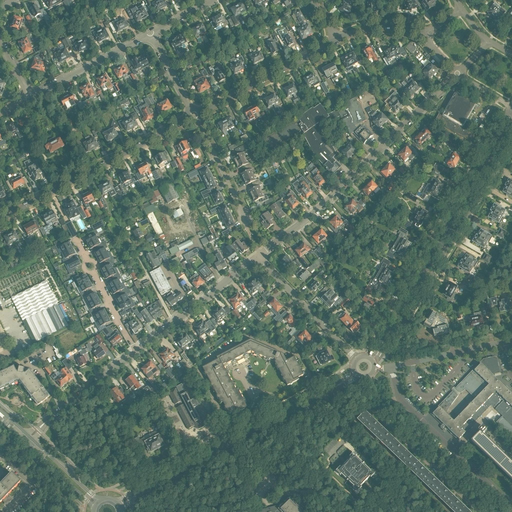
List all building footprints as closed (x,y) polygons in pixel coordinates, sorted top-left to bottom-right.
[(46,0),(47,1),(46,1),(48,4),(50,9),(56,6),(52,0),(46,0)] [(154,0),(156,3),(154,4),(153,5),(157,12),(158,12),(160,11),(160,10),(162,9),(157,0),(154,0)] [(157,0),(162,9),(164,8),(165,8),(166,8),(166,7),(167,6),(163,0),(161,0),(160,1),(159,0),(157,0)] [(251,0),(255,6),(256,8),(258,9),(260,8),(262,11),(264,10),(261,4),(258,0),(251,0)] [(258,0),(261,4),(264,10),(266,9),(263,3),(266,1),(265,0),(258,0)] [(285,0),(283,1),(288,9),(292,7),(290,4),(292,3),(293,2),(293,1),(292,0),(285,0)] [(343,3),(339,9),(340,10),(340,11),(342,12),(344,13),(349,6),(350,3),(348,2),(345,0),(344,2),(343,3)] [(369,11),(370,11),(372,11),(373,10),(375,10),(374,2),(378,2),(377,0),(369,0),(370,1),(368,1),(367,1),(368,8),(369,11)] [(402,9),(402,11),(405,11),(406,12),(408,12),(408,11),(410,11),(411,12),(411,9),(414,9),(419,7),(418,6),(414,0),(410,0),(407,0),(405,0),(405,5),(405,7),(404,7),(402,7),(402,9)] [(419,0),(414,0),(418,6),(419,7),(422,5),(426,11),(427,12),(429,10),(430,10),(431,9),(431,8),(432,8),(426,0),(421,0),(420,1),(419,0)] [(94,5),(92,1),(82,6),(86,15),(96,10),(95,10),(96,9),(94,5)] [(142,7),(137,9),(142,19),(143,19),(144,20),(145,19),(145,18),(148,17),(145,10),(144,9),(148,7),(146,3),(141,5),(142,6),(142,7)] [(493,7),(488,13),(488,14),(490,16),(490,15),(492,17),(501,8),(495,3),(492,6),(493,7)] [(237,6),(237,7),(241,14),(242,16),(242,17),(243,18),(246,16),(249,14),(246,8),(245,8),(242,4),(240,5),(239,5),(238,5),(237,6)] [(32,9),(31,9),(33,13),(35,17),(37,16),(39,16),(40,18),(41,18),(42,17),(41,14),(37,6),(35,8),(34,7),(31,8),(32,9)] [(230,18),(230,19),(234,26),(239,24),(238,22),(240,21),(239,19),(242,17),(242,16),(241,14),(237,7),(236,7),(236,6),(234,7),(234,8),(231,9),(234,15),(230,18)] [(349,6),(344,13),(345,13),(345,14),(347,15),(349,16),(350,16),(351,15),(351,14),(352,15),(354,12),(355,10),(349,6)] [(133,8),(127,11),(131,19),(135,17),(137,22),(140,21),(141,21),(142,20),(142,19),(137,9),(136,7),(133,9),(133,8)] [(501,8),(492,17),(495,19),(494,20),(496,22),(497,21),(497,22),(499,23),(500,22),(502,20),(501,20),(507,13),(501,8)] [(121,11),(122,13),(123,15),(127,22),(130,20),(125,9),(121,11)] [(295,15),(292,16),(296,23),(297,22),(298,23),(299,22),(300,23),(305,21),(300,12),(299,12),(297,13),(296,11),(293,12),(295,15)] [(116,17),(118,20),(119,22),(123,30),(123,29),(124,30),(126,29),(126,28),(128,27),(125,21),(122,14),(116,17)] [(219,16),(217,17),(221,24),(223,28),(224,31),(227,30),(226,30),(224,26),(229,24),(231,28),(234,26),(230,19),(227,20),(227,21),(226,21),(224,18),(222,14),(221,14),(219,15),(219,16)] [(13,22),(21,25),(23,26),(24,23),(22,22),(23,19),(14,17),(13,22)] [(213,22),(210,23),(213,28),(215,27),(221,25),(221,24),(217,17),(215,18),(214,18),(212,19),(211,20),(213,22)] [(118,20),(110,24),(114,31),(116,30),(118,33),(120,31),(121,31),(122,31),(123,30),(119,22),(118,20)] [(297,22),(296,23),(296,24),(297,24),(298,24),(299,26),(301,25),(302,26),(303,29),(303,28),(308,37),(308,36),(312,34),(310,30),(305,21),(300,23),(299,22),(298,23),(297,22)] [(34,29),(23,26),(21,25),(13,22),(11,29),(19,31),(19,30),(22,31),(24,35),(25,34),(30,31),(34,29)] [(199,26),(197,27),(201,34),(206,32),(202,24),(202,25),(201,25),(200,25),(199,26)] [(287,29),(283,31),(286,37),(283,39),(287,47),(288,47),(291,46),(291,45),(293,44),(292,43),(292,42),(290,39),(288,36),(287,33),(292,31),(291,29),(288,24),(285,26),(286,28),(287,29)] [(192,30),(193,33),(196,37),(197,40),(200,38),(200,39),(201,41),(202,41),(204,45),(206,44),(204,40),(202,37),(201,34),(197,27),(195,28),(194,28),(193,29),(192,30)] [(93,36),(90,37),(93,43),(97,40),(98,43),(99,43),(100,43),(101,42),(101,41),(104,40),(100,32),(98,28),(91,32),(93,36)] [(299,31),(298,31),(302,40),(306,38),(307,38),(306,37),(308,37),(303,28),(303,29),(299,31)] [(105,29),(100,32),(104,40),(106,39),(107,39),(108,38),(109,37),(109,36),(105,29)] [(22,48),(29,45),(29,44),(32,43),(30,38),(31,37),(29,35),(31,34),(30,31),(25,34),(26,36),(27,38),(26,39),(19,43),(22,48)] [(266,42),(267,44),(268,46),(270,50),(272,54),(273,54),(274,55),(277,53),(276,52),(279,51),(274,43),(278,41),(275,34),(272,35),(275,40),(273,40),(272,38),(270,40),(266,42)] [(178,38),(177,38),(178,39),(183,49),(186,47),(188,45),(183,35),(181,36),(180,36),(178,37),(178,38)] [(62,44),(58,47),(59,49),(61,52),(65,60),(66,60),(67,60),(69,59),(69,58),(70,58),(66,50),(71,47),(69,44),(69,45),(66,39),(66,38),(61,41),(62,44)] [(79,39),(73,42),(75,45),(76,47),(74,48),(76,53),(78,52),(79,53),(82,51),(83,52),(84,51),(84,50),(81,43),(80,42),(79,39)] [(85,39),(80,42),(81,43),(84,50),(85,50),(86,50),(87,49),(90,47),(88,45),(85,39)] [(173,44),(171,45),(174,49),(176,48),(178,53),(181,51),(182,54),(185,52),(183,49),(178,39),(172,42),(173,44)] [(406,48),(412,54),(416,49),(410,43),(406,48)] [(29,45),(22,48),(25,54),(32,50),(29,45)] [(366,49),(363,51),(368,60),(371,58),(374,62),(377,60),(372,52),(369,47),(368,47),(366,48),(366,49)] [(395,58),(398,63),(400,62),(399,60),(400,59),(398,56),(401,54),(396,47),(395,48),(395,47),(393,48),(393,49),(391,50),(390,49),(390,50),(395,58)] [(32,68),(32,69),(38,71),(43,56),(44,52),(45,49),(44,50),(44,49),(38,52),(40,56),(40,57),(40,58),(37,57),(36,57),(34,61),(33,61),(33,63),(33,64),(34,64),(32,68)] [(256,50),(253,52),(254,52),(253,52),(255,55),(259,62),(261,61),(262,61),(263,60),(264,60),(261,54),(260,52),(257,54),(256,50)] [(384,53),(387,57),(383,60),(387,66),(390,65),(389,62),(395,58),(390,50),(389,50),(387,51),(384,53)] [(55,51),(54,52),(58,59),(60,63),(61,62),(62,63),(64,62),(64,61),(65,60),(61,52),(58,53),(57,52),(56,51),(55,51)] [(253,52),(248,55),(250,58),(249,58),(252,63),(253,65),(254,65),(255,65),(257,64),(257,63),(259,62),(255,55),(253,52)] [(349,56),(347,57),(353,66),(355,65),(354,65),(357,63),(360,62),(359,60),(358,58),(356,58),(355,59),(354,55),(353,54),(352,54),(351,54),(349,55),(349,56)] [(43,56),(38,71),(44,73),(45,70),(45,68),(46,68),(46,67),(47,67),(47,66),(47,65),(46,65),(46,64),(47,62),(47,61),(43,60),(44,57),(44,56),(43,56)] [(138,59),(143,69),(142,69),(143,70),(146,76),(150,74),(148,71),(151,69),(150,66),(149,64),(151,63),(148,57),(146,58),(145,58),(144,56),(138,59)] [(234,57),(232,58),(233,61),(235,65),(239,73),(241,72),(242,72),(243,71),(244,70),(241,64),(245,62),(242,56),(235,60),(234,57)] [(343,59),(342,60),(345,65),(343,66),(345,70),(345,69),(346,72),(347,71),(348,72),(352,70),(353,70),(354,69),(353,66),(347,57),(346,58),(345,57),(343,58),(343,59)] [(134,61),(132,62),(135,69),(132,70),(134,75),(139,73),(138,72),(139,72),(140,72),(143,70),(142,69),(143,69),(138,59),(137,60),(136,59),(135,60),(134,61)] [(424,67),(433,76),(433,75),(434,75),(436,73),(435,73),(438,71),(428,61),(423,66),(425,67),(424,67)] [(330,66),(328,67),(332,74),(333,73),(334,76),(338,74),(337,71),(333,64),(332,64),(329,65),(330,66)] [(235,65),(230,68),(231,70),(234,75),(235,75),(237,74),(239,73),(235,65)] [(123,67),(119,69),(123,76),(124,79),(125,79),(130,77),(130,75),(128,76),(127,73),(127,72),(128,72),(126,69),(126,68),(125,69),(124,69),(124,68),(123,67)] [(208,68),(207,69),(209,72),(211,76),(215,74),(219,83),(220,82),(221,83),(223,82),(223,81),(225,80),(222,75),(225,74),(222,69),(221,70),(220,70),(219,69),(219,68),(214,71),(213,70),(213,69),(212,69),(211,67),(208,68)] [(323,69),(322,70),(326,76),(328,80),(331,78),(333,77),(332,74),(328,67),(325,68),(324,67),(323,68),(323,69)] [(432,76),(433,76),(424,67),(420,72),(419,73),(420,75),(420,76),(423,78),(425,76),(428,80),(431,78),(432,77),(432,76)] [(119,69),(115,71),(120,81),(122,80),(124,79),(123,76),(119,69)] [(203,78),(199,80),(205,91),(210,88),(207,83),(211,81),(211,80),(209,77),(205,70),(204,71),(202,72),(203,73),(202,73),(203,75),(202,76),(202,77),(203,78)] [(133,74),(130,75),(130,77),(132,80),(132,81),(133,81),(135,86),(138,84),(135,80),(136,79),(133,74)] [(310,76),(308,77),(312,85),(312,84),(314,87),(320,83),(317,77),(315,78),(315,77),(314,74),(313,75),(312,74),(310,75),(310,76)] [(108,79),(106,76),(105,76),(104,76),(101,77),(102,78),(105,85),(106,85),(107,88),(108,89),(113,87),(108,78),(108,79)] [(304,79),(303,80),(305,83),(307,87),(312,85),(308,77),(306,78),(304,79)] [(96,83),(99,88),(101,87),(103,90),(107,88),(106,85),(105,85),(102,78),(98,80),(99,82),(96,83)] [(199,79),(194,82),(200,93),(205,91),(199,80),(199,79)] [(406,80),(404,82),(415,93),(417,91),(418,91),(420,90),(420,88),(411,80),(408,82),(406,80)] [(404,82),(402,84),(407,89),(404,92),(405,92),(410,98),(411,97),(413,97),(414,96),(414,94),(415,93),(404,82)] [(116,83),(113,84),(117,92),(118,92),(120,95),(121,94),(117,86),(116,83)] [(324,83),(320,85),(325,94),(326,94),(327,95),(330,94),(329,92),(324,83)] [(87,85),(84,86),(85,87),(88,94),(90,97),(91,98),(91,99),(97,96),(92,85),(90,86),(89,85),(88,85),(87,85)] [(291,86),(289,87),(293,95),(295,98),(294,98),(297,102),(300,100),(298,96),(297,97),(295,93),(298,92),(294,85),(293,85),(292,85),(291,86)] [(352,88),(355,94),(361,91),(358,85),(352,88)] [(85,87),(81,89),(86,99),(87,101),(91,98),(90,97),(88,94),(85,87)] [(284,90),(288,98),(293,95),(289,87),(287,88),(286,88),(284,89),(284,90)] [(395,92),(388,99),(399,109),(401,107),(402,107),(403,106),(403,105),(399,102),(402,99),(398,96),(399,95),(395,92)] [(68,96),(66,97),(70,104),(72,108),(74,106),(77,105),(77,103),(76,103),(75,100),(74,98),(75,97),(74,95),(73,95),(72,94),(71,95),(71,94),(70,94),(67,95),(68,96)] [(271,97),(269,98),(273,105),(274,105),(275,108),(277,112),(280,111),(276,104),(279,102),(275,95),(274,95),(273,95),(271,96),(271,97)] [(471,109),(473,105),(457,95),(454,100),(452,104),(450,108),(448,111),(445,116),(440,113),(435,121),(448,129),(458,134),(470,142),(475,133),(466,128),(461,125),(464,120),(466,117),(468,113),(471,109)] [(337,111),(328,115),(330,120),(333,120),(340,117),(342,121),(344,124),(348,131),(350,135),(353,134),(355,135),(364,144),(368,140),(373,135),(364,126),(364,124),(363,122),(366,121),(354,96),(354,97),(352,97),(351,98),(352,100),(345,103),(343,104),(343,105),(340,108),(336,109),(337,111)] [(61,99),(60,100),(63,105),(64,107),(66,111),(72,108),(70,104),(66,97),(65,98),(64,98),(64,97),(63,98),(61,99)] [(142,101),(141,98),(138,99),(143,107),(149,120),(155,117),(153,114),(151,111),(150,111),(148,107),(152,106),(149,101),(148,98),(144,100),(146,103),(144,104),(142,100),(142,101)] [(265,100),(264,100),(268,108),(273,105),(269,98),(268,99),(267,98),(265,99),(265,100)] [(149,120),(143,107),(138,99),(137,100),(138,103),(141,108),(139,109),(143,117),(143,116),(144,118),(142,119),(144,123),(149,120)] [(153,99),(149,101),(152,106),(155,104),(157,107),(157,108),(158,108),(161,114),(166,111),(162,103),(160,100),(157,102),(156,100),(154,101),(153,99)] [(165,101),(162,103),(166,111),(172,108),(167,99),(164,100),(165,101)] [(388,99),(384,103),(385,103),(387,105),(385,107),(386,108),(389,111),(391,109),(395,113),(396,112),(397,111),(397,110),(399,109),(388,99)] [(77,103),(77,105),(81,111),(85,109),(81,101),(77,103)] [(250,109),(256,121),(258,120),(256,117),(257,117),(256,114),(259,112),(255,105),(254,106),(254,105),(251,107),(251,108),(250,109)] [(291,124),(263,139),(263,140),(265,144),(270,153),(302,131),(304,134),(303,135),(311,150),(315,157),(317,160),(324,167),(325,166),(326,167),(327,168),(326,169),(330,173),(332,175),(332,174),(333,174),(335,173),(335,171),(340,166),(333,158),(336,154),(335,151),(331,145),(329,143),(319,124),(327,119),(330,120),(328,115),(320,105),(313,109),(312,108),(311,109),(298,119),(298,120),(295,122),(293,123),(291,124)] [(257,123),(256,121),(250,109),(248,109),(247,109),(245,110),(245,111),(244,112),(247,118),(249,122),(253,119),(255,124),(257,123)] [(133,118),(128,121),(130,124),(132,129),(134,128),(135,128),(137,127),(137,126),(138,126),(137,124),(136,123),(135,121),(137,120),(138,119),(137,115),(136,113),(132,115),(133,117),(133,118)] [(382,114),(377,118),(383,124),(385,123),(386,123),(387,121),(387,120),(388,120),(387,120),(382,114)] [(227,120),(224,121),(228,129),(231,134),(233,133),(231,128),(234,126),(234,125),(234,124),(233,123),(232,123),(231,122),(233,121),(233,119),(232,117),(229,119),(228,118),(227,119),(227,120)] [(377,118),(373,122),(375,124),(375,125),(376,125),(378,127),(379,129),(379,128),(380,128),(382,127),(381,126),(383,124),(377,118)] [(112,130),(109,132),(113,140),(114,139),(114,140),(116,139),(116,138),(118,137),(114,129),(118,127),(115,121),(113,122),(111,128),(112,130)] [(122,121),(119,123),(123,130),(125,129),(126,129),(127,132),(127,131),(128,132),(130,131),(130,130),(132,129),(130,124),(128,121),(127,121),(126,122),(123,123),(122,121)] [(219,124),(217,125),(218,129),(220,127),(221,129),(222,131),(223,132),(226,131),(228,135),(230,134),(231,134),(228,129),(224,121),(219,124)] [(10,135),(16,132),(19,138),(21,137),(22,138),(24,136),(22,132),(20,132),(17,125),(13,127),(12,125),(7,128),(7,129),(5,131),(8,136),(10,135)] [(422,132),(421,133),(427,139),(432,134),(434,132),(429,128),(427,130),(426,128),(423,131),(422,132)] [(88,135),(87,136),(90,141),(94,150),(96,149),(97,149),(98,148),(99,147),(101,146),(100,145),(99,142),(102,141),(99,136),(97,132),(96,130),(92,132),(95,138),(94,138),(95,139),(92,140),(90,137),(90,138),(88,135)] [(106,132),(103,133),(104,134),(104,135),(108,142),(110,141),(111,141),(112,141),(113,140),(109,132),(106,133),(106,132)] [(418,135),(414,140),(420,146),(427,139),(421,133),(420,134),(418,135)] [(241,138),(244,144),(250,140),(246,135),(241,138)] [(87,143),(84,144),(85,146),(87,149),(86,149),(85,150),(86,153),(88,153),(89,152),(90,153),(92,152),(92,151),(94,150),(90,141),(87,136),(84,137),(87,143)] [(453,141),(446,137),(443,142),(450,146),(453,141)] [(57,141),(55,138),(49,141),(50,144),(47,146),(47,147),(46,148),(48,151),(49,150),(51,154),(55,152),(55,153),(61,150),(61,149),(64,147),(60,139),(57,141)] [(182,144),(188,155),(187,153),(190,152),(191,154),(191,153),(193,157),(197,155),(195,151),(193,152),(187,141),(185,142),(184,142),(182,143),(182,144)] [(179,145),(177,146),(179,150),(178,150),(183,158),(188,155),(182,144),(181,144),(179,144),(179,145)] [(348,147),(346,149),(352,155),(353,155),(354,154),(354,153),(356,151),(349,144),(347,145),(347,146),(348,147)] [(236,163),(246,158),(243,153),(245,152),(243,146),(235,150),(236,153),(234,154),(236,156),(233,158),(236,163)] [(404,150),(402,151),(408,157),(411,160),(416,155),(413,153),(416,151),(413,147),(410,150),(407,147),(406,148),(405,148),(404,149),(404,150)] [(343,150),(340,152),(348,159),(350,157),(350,158),(352,156),(352,155),(346,149),(344,151),(343,150)] [(404,162),(408,157),(402,151),(400,153),(398,155),(398,156),(404,162)] [(452,152),(448,157),(451,159),(458,163),(461,157),(460,157),(460,156),(461,155),(458,153),(457,155),(454,153),(452,152)] [(160,155),(160,156),(164,164),(165,167),(168,166),(170,164),(166,156),(164,153),(163,154),(162,154),(160,155)] [(156,157),(155,158),(157,162),(161,169),(163,168),(165,167),(164,164),(160,156),(159,156),(158,156),(156,157)] [(175,161),(178,167),(181,172),(185,169),(179,158),(174,160),(175,161)] [(246,169),(252,166),(251,163),(248,164),(246,158),(236,163),(238,169),(245,166),(246,169)] [(451,159),(447,164),(454,168),(458,163),(451,159)] [(27,160),(23,162),(25,165),(27,168),(30,172),(27,173),(29,177),(32,176),(34,181),(38,180),(31,167),(27,160)] [(29,163),(29,162),(28,162),(31,167),(38,180),(41,178),(38,173),(40,172),(38,168),(39,168),(36,163),(34,164),(33,164),(32,163),(32,164),(31,162),(29,163)] [(142,165),(141,165),(146,173),(148,172),(150,175),(152,174),(146,163),(145,163),(144,163),(142,164),(142,165)] [(444,168),(436,163),(434,167),(442,172),(444,168)] [(312,164),(308,168),(309,171),(322,184),(325,182),(319,175),(318,174),(320,172),(314,167),(312,164)] [(385,168),(391,175),(396,170),(390,164),(389,165),(388,165),(387,166),(385,168)] [(138,167),(137,168),(141,175),(143,179),(145,178),(145,177),(144,174),(146,173),(141,165),(140,165),(138,166),(138,167)] [(244,180),(254,175),(251,170),(254,169),(252,166),(246,169),(248,171),(241,174),(244,180)] [(402,167),(399,170),(404,176),(407,173),(405,171),(402,168),(402,167)] [(306,168),(306,169),(308,173),(310,175),(306,178),(313,185),(315,183),(320,187),(320,186),(321,186),(322,185),(322,184),(309,171),(308,168),(306,168)] [(387,179),(391,175),(385,168),(383,170),(382,170),(381,172),(380,173),(387,179)] [(209,173),(207,169),(200,172),(202,176),(201,177),(204,181),(213,177),(210,172),(209,173)] [(132,180),(129,174),(131,174),(130,171),(123,175),(129,186),(134,184),(135,184),(137,184),(136,183),(139,182),(137,178),(134,179),(132,180)] [(129,186),(123,175),(119,177),(116,178),(118,181),(120,179),(125,189),(129,186)] [(254,185),(260,182),(259,179),(256,180),(254,175),(244,180),(247,185),(253,182),(254,185)] [(19,176),(14,179),(18,186),(24,183),(20,176),(19,177),(19,176)] [(213,177),(204,181),(206,186),(208,190),(216,186),(214,182),(215,181),(213,177)] [(300,181),(298,182),(310,196),(311,196),(312,195),(312,194),(309,190),(309,189),(307,187),(310,184),(306,179),(305,180),(304,178),(300,181)] [(433,179),(429,185),(440,191),(440,190),(441,190),(442,189),(442,188),(444,185),(437,181),(438,180),(434,178),(433,179)] [(9,181),(6,183),(8,187),(10,191),(12,190),(14,189),(15,189),(16,189),(16,188),(18,186),(14,179),(10,181),(10,182),(9,182),(9,181)] [(372,181),(367,186),(373,192),(374,192),(376,194),(380,190),(378,188),(378,187),(374,183),(372,181)] [(105,184),(105,185),(109,193),(111,197),(116,194),(118,193),(120,197),(123,196),(122,194),(118,187),(114,189),(110,182),(108,183),(107,183),(105,184)] [(252,197),(262,192),(259,186),(262,185),(260,182),(254,185),(256,188),(249,191),(252,197)] [(296,183),(294,185),(297,188),(296,190),(300,195),(302,194),(303,194),(307,199),(308,198),(309,197),(309,196),(310,196),(298,182),(296,183)] [(150,194),(152,198),(153,200),(161,196),(160,195),(162,194),(163,198),(165,197),(168,203),(179,197),(172,183),(161,189),(150,194)] [(386,188),(392,193),(397,189),(391,183),(386,188)] [(101,187),(99,188),(101,191),(103,195),(109,193),(105,185),(104,185),(103,185),(102,186),(101,187)] [(121,185),(118,187),(122,194),(123,196),(126,194),(121,185)] [(421,194),(420,197),(424,199),(426,197),(425,196),(426,195),(428,196),(430,193),(436,197),(440,191),(429,185),(428,185),(422,195),(421,194)] [(511,189),(505,185),(504,186),(502,190),(503,191),(502,193),(511,198),(511,189)] [(367,186),(362,191),(368,197),(373,192),(367,186)] [(391,193),(387,189),(382,194),(387,199),(390,196),(389,195),(391,193)] [(286,191),(284,193),(294,206),(296,207),(297,207),(298,206),(298,205),(299,205),(296,202),(297,201),(298,200),(296,198),(294,195),(291,191),(288,194),(286,191)] [(87,194),(86,195),(90,203),(93,202),(93,203),(94,205),(96,203),(90,192),(89,193),(88,193),(87,193),(87,194)] [(213,200),(214,202),(215,205),(224,201),(222,196),(221,197),(219,192),(211,196),(213,200)] [(262,192),(252,197),(255,202),(261,199),(263,203),(269,200),(267,196),(265,197),(262,192)] [(282,193),(279,194),(281,199),(281,200),(284,198),(286,201),(285,202),(285,203),(287,206),(289,205),(293,209),(294,209),(295,208),(296,207),(294,206),(284,193),(283,194),(282,194),(282,193)] [(406,196),(405,196),(415,202),(417,199),(412,196),(407,193),(406,196)] [(83,196),(81,197),(85,205),(87,209),(87,210),(90,208),(89,206),(88,204),(90,203),(86,195),(85,195),(83,195),(83,196)] [(101,201),(104,207),(105,209),(108,208),(106,204),(106,203),(102,196),(99,197),(100,200),(101,201)] [(279,201),(271,208),(280,220),(285,216),(280,209),(282,206),(281,204),(283,202),(281,200),(281,199),(279,201)] [(353,200),(349,204),(355,209),(356,210),(357,212),(359,214),(360,212),(367,206),(362,200),(359,203),(355,199),(354,201),(353,200)] [(69,218),(70,220),(81,214),(84,219),(87,218),(81,207),(77,209),(73,202),(65,206),(67,210),(65,211),(69,218)] [(356,210),(355,209),(349,204),(345,207),(346,208),(345,210),(349,214),(350,212),(353,215),(357,212),(356,210)] [(157,236),(163,233),(153,212),(156,211),(153,205),(144,210),(147,215),(157,236)] [(490,211),(502,217),(505,212),(494,205),(493,206),(492,205),(489,209),(491,210),(490,211)] [(228,211),(226,207),(219,211),(221,215),(220,215),(222,220),(231,215),(229,211),(228,211)] [(181,209),(172,213),(175,219),(184,214),(181,209)] [(427,216),(426,215),(427,215),(426,214),(428,212),(422,209),(421,210),(419,209),(418,210),(418,209),(415,215),(423,220),(425,218),(426,218),(427,216)] [(502,218),(502,217),(490,211),(488,215),(489,216),(488,218),(499,224),(503,218),(502,218)] [(52,212),(47,214),(51,222),(52,224),(55,223),(58,221),(52,212)] [(267,230),(273,225),(269,220),(272,218),(268,212),(261,217),(264,221),(261,223),(267,230)] [(47,214),(42,217),(47,226),(43,228),(44,229),(47,235),(49,233),(48,231),(51,230),(51,231),(53,229),(52,227),(51,225),(52,224),(51,222),(47,214)] [(222,220),(225,224),(227,228),(230,227),(235,225),(233,221),(234,220),(231,215),(222,220)] [(422,222),(423,220),(415,215),(414,218),(415,219),(413,222),(416,224),(415,226),(419,228),(420,226),(421,225),(422,225),(423,223),(422,222)] [(334,218),(333,220),(340,228),(341,227),(342,228),(342,229),(344,227),(345,226),(351,233),(348,236),(350,239),(358,232),(347,220),(343,223),(343,222),(343,221),(342,220),(341,220),(339,218),(337,216),(336,217),(335,217),(334,218)] [(147,227),(150,226),(147,220),(144,221),(146,226),(144,227),(144,226),(140,227),(140,229),(133,233),(135,237),(146,231),(145,229),(148,228),(147,227)] [(330,222),(329,223),(335,230),(336,229),(338,231),(339,232),(340,231),(341,230),(341,229),(340,228),(333,220),(332,221),(331,221),(330,222)] [(30,224),(29,225),(34,234),(36,233),(35,232),(37,231),(38,230),(40,229),(39,227),(37,224),(36,221),(33,222),(32,222),(31,223),(30,224)] [(102,221),(92,226),(94,231),(96,230),(96,231),(105,226),(102,221)] [(66,225),(73,238),(73,239),(77,236),(74,230),(75,230),(71,222),(66,225)] [(24,227),(22,228),(24,232),(24,233),(26,232),(28,236),(31,234),(32,235),(34,234),(29,225),(27,226),(26,226),(24,226),(24,227)] [(230,227),(227,228),(228,230),(222,233),(223,236),(224,237),(232,231),(230,227)] [(395,243),(407,250),(408,248),(407,248),(409,244),(405,241),(407,238),(404,237),(407,232),(401,228),(398,234),(401,235),(398,240),(397,239),(395,243)] [(91,236),(85,239),(87,242),(86,242),(88,245),(98,240),(96,235),(98,234),(96,231),(96,230),(94,231),(90,234),(91,236)] [(318,233),(317,234),(323,240),(327,236),(322,230),(320,231),(319,231),(318,232),(318,233)] [(146,231),(135,237),(137,240),(144,236),(144,235),(147,233),(146,231)] [(476,236),(489,243),(492,237),(480,231),(479,233),(478,232),(476,236)] [(12,234),(10,235),(14,242),(18,249),(20,248),(18,245),(21,243),(21,244),(23,243),(23,242),(24,241),(20,235),(17,236),(15,232),(14,232),(13,232),(12,233),(12,234)] [(328,235),(337,244),(339,242),(331,232),(328,235)] [(207,237),(209,243),(216,240),(213,234),(207,237)] [(315,236),(313,237),(316,241),(315,242),(317,244),(319,246),(324,242),(323,241),(323,240),(317,234),(316,234),(314,235),(315,236)] [(4,243),(8,250),(14,247),(15,250),(18,249),(14,242),(10,235),(7,236),(5,236),(5,237),(7,241),(5,242),(4,243)] [(488,243),(489,243),(476,236),(475,237),(474,236),(472,240),(473,241),(472,242),(484,249),(488,243)] [(203,246),(209,243),(207,237),(201,240),(203,246)] [(27,238),(25,239),(31,251),(34,249),(31,242),(30,243),(27,238)] [(98,240),(88,245),(89,248),(90,248),(91,250),(97,247),(98,249),(100,248),(104,246),(100,238),(98,240)] [(172,256),(194,245),(191,240),(179,246),(178,244),(179,244),(178,241),(171,245),(172,248),(169,250),(172,256)] [(241,244),(238,241),(232,246),(236,251),(239,249),(243,254),(249,249),(244,242),(241,244)] [(62,243),(56,246),(60,255),(62,254),(73,248),(71,244),(71,245),(70,242),(63,246),(62,243)] [(406,251),(407,250),(395,243),(393,247),(394,247),(391,252),(388,250),(386,255),(392,259),(395,254),(397,256),(399,253),(403,255),(405,251),(406,251)] [(302,245),(299,246),(300,247),(305,254),(305,255),(307,253),(308,253),(309,255),(310,256),(313,253),(314,254),(316,256),(318,258),(319,259),(320,258),(322,257),(322,256),(316,250),(313,252),(311,250),(309,247),(308,247),(307,248),(306,246),(305,244),(302,245)] [(101,251),(95,254),(96,255),(96,256),(97,259),(107,253),(105,249),(108,248),(106,245),(104,246),(100,248),(101,251)] [(147,256),(150,263),(157,258),(161,256),(166,254),(161,246),(155,249),(157,252),(159,251),(160,253),(159,256),(156,257),(154,252),(147,256)] [(230,246),(223,251),(226,255),(232,263),(238,258),(238,257),(239,257),(232,249),(230,246)] [(296,250),(295,251),(300,258),(305,254),(300,247),(298,248),(296,249),(296,250)] [(319,247),(316,250),(322,256),(324,258),(327,255),(319,247)] [(73,248),(62,254),(65,259),(63,260),(65,264),(71,261),(70,257),(76,254),(75,252),(73,248)] [(201,248),(197,249),(184,256),(189,265),(194,263),(192,258),(200,254),(201,256),(203,254),(201,248)] [(107,253),(97,259),(99,262),(100,264),(106,261),(107,263),(112,261),(114,260),(110,252),(107,253)] [(219,272),(223,269),(215,254),(212,256),(215,260),(213,261),(215,264),(219,272)] [(215,254),(223,269),(227,267),(223,260),(220,254),(217,255),(217,254),(215,254)] [(161,259),(162,258),(161,256),(157,258),(150,263),(153,269),(161,265),(158,259),(160,258),(161,259)] [(301,271),(297,275),(301,280),(302,280),(309,274),(310,274),(320,264),(323,267),(328,263),(324,258),(322,256),(322,257),(320,258),(319,259),(309,267),(310,268),(306,270),(305,269),(302,272),(301,271)] [(462,261),(474,268),(478,262),(466,256),(465,258),(464,257),(462,261)] [(181,265),(177,257),(170,261),(174,269),(181,265)] [(293,263),(287,257),(283,261),(291,269),(296,264),(299,268),(302,266),(297,260),(293,263)] [(78,259),(66,265),(70,274),(76,271),(75,268),(81,264),(80,262),(81,262),(78,258),(77,258),(78,259)] [(378,273),(390,280),(391,278),(390,278),(392,274),(388,271),(390,268),(387,267),(390,262),(384,259),(381,264),(384,265),(382,270),(381,269),(378,273)] [(107,266),(101,269),(102,271),(101,272),(103,275),(113,270),(111,265),(113,264),(112,261),(107,263),(105,264),(107,266)] [(303,262),(301,264),(302,266),(305,269),(306,270),(310,268),(309,267),(304,261),(303,262)] [(474,269),(474,268),(462,261),(461,262),(460,262),(457,265),(459,266),(458,267),(470,274),(473,268),(474,269)] [(207,266),(203,270),(205,272),(211,279),(215,276),(210,270),(209,269),(207,266)] [(113,270),(103,275),(104,278),(105,278),(105,279),(106,279),(112,276),(113,279),(119,276),(116,268),(113,270)] [(175,295),(172,291),(161,268),(150,274),(162,296),(170,292),(171,293),(174,297),(173,297),(178,303),(184,298),(180,292),(175,295)] [(321,269),(312,278),(315,281),(319,277),(324,272),(321,269)] [(203,270),(199,273),(202,277),(206,282),(211,279),(205,272),(203,270)] [(382,283),(386,285),(388,281),(389,281),(390,280),(378,273),(375,272),(373,275),(375,276),(372,281),(371,280),(368,286),(375,289),(378,284),(380,286),(382,283)] [(199,277),(198,276),(196,274),(193,276),(201,286),(205,283),(200,277),(199,277)] [(79,276),(73,279),(77,288),(90,281),(88,277),(87,275),(81,279),(79,276)] [(109,285),(108,285),(109,286),(109,287),(110,290),(121,285),(119,280),(121,279),(119,276),(113,279),(115,281),(109,284),(109,285)] [(197,289),(201,286),(193,276),(190,279),(192,281),(193,282),(192,283),(197,289)] [(470,281),(477,285),(480,280),(473,276),(470,281)] [(316,281),(310,287),(314,292),(317,289),(320,291),(326,286),(323,283),(322,282),(323,281),(319,277),(315,281),(316,281)] [(469,286),(471,283),(462,278),(459,284),(462,286),(463,283),(469,286)] [(257,290),(257,291),(259,293),(262,291),(259,288),(262,286),(260,283),(261,281),(259,279),(257,280),(256,279),(251,283),(257,290)] [(90,281),(77,288),(82,296),(88,293),(87,290),(93,287),(92,285),(90,281)] [(188,295),(192,292),(185,282),(181,285),(183,287),(188,295)] [(446,286),(446,288),(454,293),(457,287),(453,284),(450,282),(448,286),(446,286)] [(121,285),(110,290),(112,293),(113,293),(113,295),(114,294),(114,295),(120,292),(121,294),(127,291),(123,283),(121,285)] [(257,290),(257,291),(257,290),(251,283),(248,286),(250,288),(248,289),(252,294),(257,290)] [(324,301),(325,303),(335,294),(334,293),(335,293),(332,290),(331,290),(327,286),(321,292),(322,294),(319,298),(321,300),(321,299),(322,300),(321,300),(323,302),(324,301)] [(444,291),(443,294),(448,297),(447,298),(447,299),(451,302),(456,294),(455,293),(454,293),(446,288),(446,289),(444,289),(444,291)] [(117,300),(116,300),(117,301),(116,302),(118,305),(129,299),(127,295),(129,294),(131,293),(129,290),(127,291),(121,294),(122,297),(116,300),(117,300)] [(264,294),(261,296),(264,300),(271,294),(268,291),(267,291),(264,294)] [(88,293),(82,296),(86,305),(99,298),(97,295),(96,293),(89,296),(88,293)] [(172,307),(178,303),(173,297),(174,297),(171,293),(168,296),(169,299),(167,300),(172,307)] [(234,297),(240,305),(242,307),(244,305),(249,311),(255,306),(251,301),(247,304),(244,300),(239,293),(238,293),(238,294),(237,294),(237,295),(236,295),(235,296),(234,296),(234,297)] [(330,308),(333,304),(339,298),(335,294),(325,303),(327,305),(327,306),(329,308),(329,307),(330,308)] [(230,300),(229,301),(236,309),(237,311),(242,308),(242,307),(240,305),(234,297),(233,298),(232,298),(231,299),(231,300),(230,300)] [(339,298),(333,304),(336,308),(344,300),(341,297),(339,298)] [(343,308),(351,300),(348,297),(340,305),(343,308)] [(364,298),(363,301),(366,302),(363,306),(367,308),(370,310),(371,307),(372,308),(373,306),(374,306),(375,305),(375,304),(376,301),(373,299),(372,301),(366,297),(365,297),(364,298)] [(99,298),(86,305),(91,314),(97,311),(96,308),(102,305),(101,303),(101,302),(99,298)] [(129,299),(118,305),(120,309),(121,308),(122,310),(128,307),(129,309),(131,308),(135,306),(131,298),(129,299)] [(270,301),(268,303),(273,308),(279,303),(278,302),(277,300),(276,300),(275,298),(271,302),(270,301)] [(490,299),(488,299),(489,304),(489,307),(490,308),(492,307),(492,306),(496,305),(499,304),(500,309),(500,311),(500,312),(502,312),(504,312),(506,312),(507,312),(507,311),(508,311),(510,311),(511,310),(511,307),(511,303),(509,304),(508,302),(508,300),(508,299),(501,300),(499,300),(496,299),(496,298),(490,299)] [(159,318),(164,315),(159,309),(163,307),(160,301),(160,300),(152,304),(154,309),(155,311),(159,318)] [(273,308),(271,310),(277,316),(279,314),(278,313),(280,312),(280,311),(279,310),(283,307),(281,305),(280,303),(279,303),(273,308)] [(156,321),(159,318),(155,311),(154,309),(152,304),(152,305),(147,308),(149,312),(156,321)] [(459,308),(453,304),(450,310),(456,313),(459,308)] [(58,305),(23,321),(34,343),(69,327),(58,305)] [(143,306),(139,308),(143,313),(142,313),(143,314),(144,316),(149,324),(150,323),(151,324),(153,322),(152,322),(153,321),(143,306)] [(218,309),(216,311),(222,319),(225,317),(227,318),(229,317),(227,315),(231,312),(227,307),(223,310),(221,308),(219,309),(218,309)] [(97,311),(91,314),(95,323),(108,316),(106,312),(105,310),(98,313),(97,311)] [(241,316),(236,310),(232,313),(237,319),(241,316)] [(214,318),(211,321),(215,326),(218,325),(215,321),(216,321),(218,323),(219,324),(220,323),(222,325),(225,323),(222,319),(216,311),(214,312),(214,313),(212,315),(214,318)] [(262,319),(256,312),(253,314),(259,322),(262,319)] [(340,315),(338,317),(340,318),(339,319),(346,325),(351,320),(346,314),(344,312),(342,315),(341,314),(340,315)] [(432,312),(424,326),(430,330),(431,328),(433,329),(432,329),(433,332),(432,332),(433,337),(450,334),(447,321),(432,312)] [(476,327),(483,325),(481,317),(480,312),(474,314),(474,315),(476,327)] [(277,320),(276,321),(278,322),(278,323),(281,320),(283,322),(284,323),(287,323),(288,324),(294,319),(293,318),(293,317),(292,316),(291,316),(290,314),(287,317),(286,318),(284,316),(282,318),(281,317),(277,320)] [(469,328),(476,327),(474,315),(470,316),(471,319),(468,320),(469,328)] [(108,316),(95,323),(101,333),(102,332),(106,328),(105,325),(111,322),(110,320),(108,316)] [(135,319),(132,322),(139,333),(143,330),(138,322),(137,323),(135,320),(135,319)] [(288,324),(285,328),(287,330),(288,329),(292,329),(292,332),(291,333),(293,335),(298,330),(294,326),(296,325),(298,323),(296,321),(296,320),(295,319),(294,319),(288,324)] [(351,320),(346,325),(353,333),(355,331),(357,332),(359,329),(358,328),(360,326),(356,321),(354,323),(351,320)] [(132,322),(126,326),(128,329),(130,328),(136,335),(139,333),(132,322)] [(199,324),(205,333),(207,334),(211,331),(206,323),(204,324),(202,322),(201,322),(199,323),(199,324)] [(196,326),(195,327),(197,329),(196,330),(200,336),(205,333),(199,324),(198,325),(196,326)] [(109,327),(106,329),(113,337),(118,343),(120,342),(122,340),(119,336),(121,335),(119,332),(115,335),(109,327)] [(298,330),(293,335),(301,343),(302,342),(309,335),(309,334),(309,333),(308,332),(307,332),(305,330),(302,333),(298,330)] [(99,345),(104,342),(100,335),(95,339),(99,345)] [(181,337),(188,346),(191,344),(192,346),(193,344),(192,343),(193,343),(191,341),(192,341),(186,335),(184,336),(183,336),(181,337)] [(301,343),(300,343),(305,347),(306,346),(309,349),(318,344),(316,342),(313,345),(310,342),(313,339),(312,337),(312,336),(310,335),(309,335),(304,340),(302,342),(301,343)] [(108,340),(107,342),(109,345),(111,343),(112,345),(114,347),(114,346),(115,346),(116,345),(117,344),(118,343),(113,337),(108,340)] [(185,348),(188,346),(181,337),(178,340),(179,340),(177,342),(182,349),(183,350),(185,351),(186,350),(185,348)] [(196,339),(201,345),(202,347),(205,344),(200,337),(196,339)] [(283,354),(250,340),(214,359),(214,360),(211,361),(212,363),(211,364),(210,364),(203,368),(221,403),(223,402),(229,414),(234,411),(236,413),(247,407),(238,389),(236,390),(223,365),(227,363),(227,364),(230,363),(233,366),(238,363),(237,362),(244,358),(245,360),(249,357),(248,353),(251,352),(269,359),(269,360),(270,359),(272,360),(274,359),(276,361),(275,362),(287,386),(299,380),(298,378),(304,375),(294,357),(287,361),(283,354)] [(105,355),(106,354),(100,347),(98,345),(95,347),(97,351),(94,353),(99,359),(103,357),(105,355)] [(326,352),(324,347),(319,349),(321,354),(316,357),(320,366),(331,361),(330,358),(328,354),(326,352)] [(65,356),(60,350),(58,348),(54,351),(56,354),(56,355),(59,359),(65,356)] [(164,351),(164,352),(170,360),(173,358),(174,359),(174,360),(176,359),(176,358),(176,357),(174,356),(174,355),(173,354),(172,353),(171,351),(170,350),(170,351),(169,351),(168,350),(167,349),(166,349),(165,350),(165,351),(164,351)] [(161,354),(159,356),(161,358),(167,365),(168,365),(169,364),(172,362),(170,360),(164,352),(163,352),(162,352),(161,353),(161,354)] [(184,359),(190,367),(192,364),(183,353),(181,355),(184,359)] [(79,359),(77,360),(79,366),(80,366),(80,367),(87,364),(90,363),(86,354),(84,355),(84,356),(80,358),(79,359)] [(511,394),(493,376),(492,375),(494,373),(498,372),(495,358),(484,361),(481,364),(474,371),(485,381),(487,383),(489,385),(471,403),(454,422),(452,419),(445,413),(448,410),(449,406),(450,405),(452,404),(454,401),(457,397),(455,395),(452,392),(446,399),(444,401),(443,401),(439,406),(438,407),(439,408),(436,410),(433,414),(445,426),(459,439),(463,435),(465,433),(465,432),(491,405),(493,407),(494,408),(503,398),(504,400),(495,409),(500,414),(503,416),(500,419),(496,423),(511,438),(511,394)] [(64,370),(60,373),(62,376),(63,376),(68,383),(69,382),(71,380),(73,378),(71,375),(72,374),(69,370),(72,367),(67,359),(62,362),(66,367),(63,369),(64,370)] [(179,371),(183,377),(184,376),(187,374),(192,370),(190,367),(184,359),(180,362),(185,368),(183,370),(182,368),(179,371)] [(148,364),(146,366),(151,372),(154,375),(160,371),(158,368),(156,368),(151,362),(150,362),(148,363),(148,364)] [(142,369),(141,369),(146,376),(149,380),(154,376),(154,375),(151,372),(146,366),(144,367),(143,367),(142,368),(142,369)] [(49,397),(43,389),(30,372),(28,372),(28,371),(26,371),(24,371),(25,368),(20,367),(18,373),(16,373),(14,368),(0,374),(0,387),(2,387),(3,389),(19,381),(37,404),(38,403),(40,404),(49,397)] [(172,379),(175,376),(169,368),(165,371),(172,379)] [(473,395),(483,385),(471,373),(456,388),(461,392),(466,388),(473,395)] [(55,374),(51,377),(55,382),(56,381),(61,388),(62,387),(63,387),(65,386),(65,385),(68,383),(63,376),(62,376),(60,378),(57,375),(55,374)] [(130,377),(129,379),(137,389),(139,392),(142,395),(147,402),(150,400),(151,400),(155,397),(153,395),(154,395),(151,391),(150,390),(148,386),(142,391),(141,389),(141,388),(140,386),(137,384),(139,383),(138,382),(133,375),(133,376),(132,375),(130,377)] [(126,381),(125,382),(131,389),(131,388),(132,388),(134,391),(137,389),(129,379),(128,379),(127,379),(125,381),(126,381)] [(210,418),(189,379),(182,382),(184,385),(182,385),(182,384),(176,387),(177,389),(175,389),(169,392),(175,405),(178,403),(179,405),(179,404),(180,406),(177,408),(188,429),(194,427),(196,428),(197,429),(199,430),(204,427),(204,425),(204,424),(204,422),(204,421),(210,418)] [(148,380),(145,382),(148,386),(150,390),(154,387),(148,380)] [(117,387),(113,391),(122,402),(125,400),(125,399),(123,397),(122,396),(122,395),(123,395),(125,393),(122,388),(119,391),(117,387)] [(110,393),(109,394),(118,406),(122,402),(113,391),(112,391),(112,390),(109,392),(110,393)] [(123,420),(127,418),(121,410),(118,413),(123,420)] [(369,431),(377,423),(365,412),(357,419),(369,431)] [(381,442),(389,434),(377,423),(369,431),(381,442)] [(155,432),(150,435),(151,436),(157,448),(158,448),(159,448),(160,448),(160,447),(160,446),(163,445),(160,439),(159,436),(160,436),(161,435),(163,435),(166,433),(166,432),(162,425),(160,426),(157,427),(159,430),(158,431),(156,432),(156,431),(155,432)] [(511,463),(482,434),(486,430),(482,427),(478,430),(480,432),(471,441),(473,440),(511,478),(511,463)] [(144,438),(140,440),(143,445),(147,443),(149,448),(148,449),(147,449),(149,452),(151,451),(152,451),(153,451),(154,450),(155,450),(157,448),(151,436),(150,435),(150,434),(143,438),(144,438)] [(389,434),(381,442),(393,453),(400,446),(389,434)] [(138,437),(134,439),(135,443),(137,442),(139,447),(143,445),(140,440),(138,437)] [(404,465),(412,457),(400,446),(393,453),(404,465)] [(338,471),(357,490),(373,473),(354,455),(338,471)] [(317,460),(324,467),(328,463),(321,457),(317,460)] [(412,457),(404,465),(416,476),(423,468),(412,457)] [(428,487),(435,479),(423,468),(416,476),(428,487)] [(0,502),(1,501),(5,504),(11,497),(8,494),(20,482),(11,473),(0,483),(0,502)] [(435,479),(428,487),(439,498),(447,490),(435,479)] [(451,510),(459,502),(447,490),(439,498),(451,510)] [(303,511),(290,498),(282,506),(280,505),(279,506),(280,507),(279,508),(279,506),(260,510),(260,511),(303,511)] [(453,511),(469,511),(459,502),(451,510),(453,511)]
